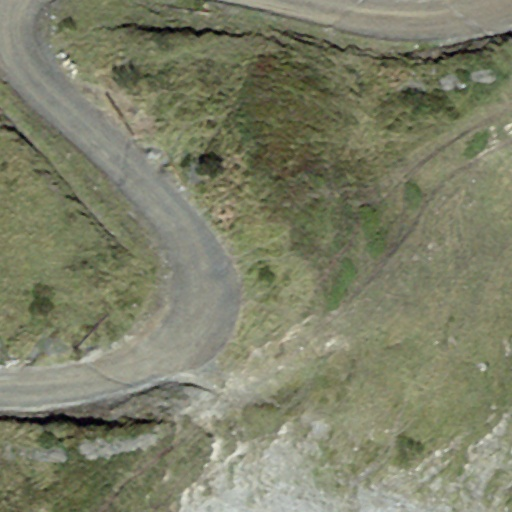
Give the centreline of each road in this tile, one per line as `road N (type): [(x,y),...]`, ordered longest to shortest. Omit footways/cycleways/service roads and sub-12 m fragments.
road 1 (track): [(22,0),(22,52),(39,87),(177,223),(193,259),(192,300),(177,335),(145,361),(48,384),(0,384)]
road 2 (track): [(507,0),(423,19),(290,0)]
